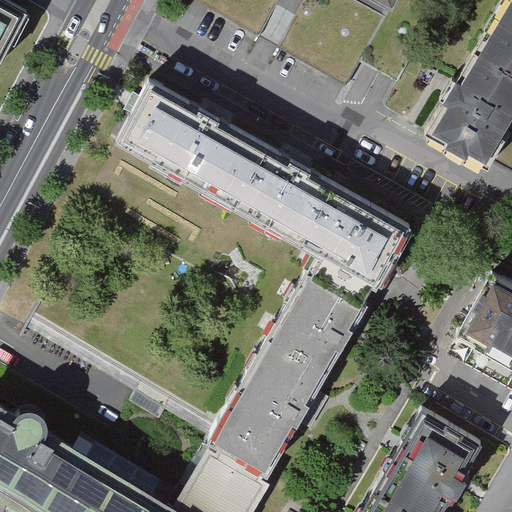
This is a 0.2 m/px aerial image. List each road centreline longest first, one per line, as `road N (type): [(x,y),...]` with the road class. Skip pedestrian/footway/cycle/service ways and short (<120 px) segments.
road 1 (residential): [(511,202),(367,123),(327,129),(101,9)]
road 2 (secondary): [(101,9),(0,204)]
